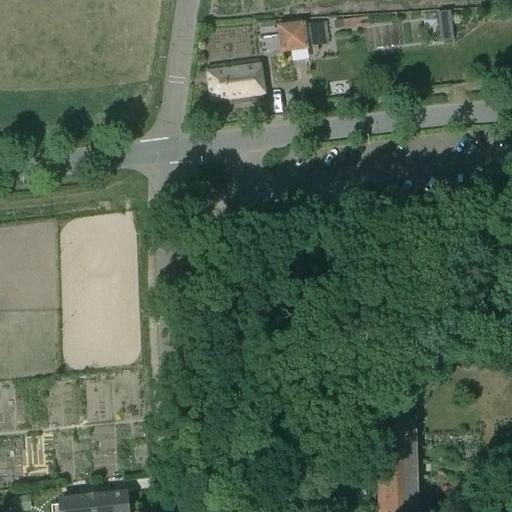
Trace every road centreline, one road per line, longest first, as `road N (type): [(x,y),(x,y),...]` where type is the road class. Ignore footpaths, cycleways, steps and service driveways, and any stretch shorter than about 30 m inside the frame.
road 1 (unclassified): [(185,511),(166,351),(166,149)]
road 2 (unclassified): [(511,116),(166,149)]
road 3 (unclassified): [(166,149),(0,171)]
road 4 (unclassified): [(166,149),(187,0)]
